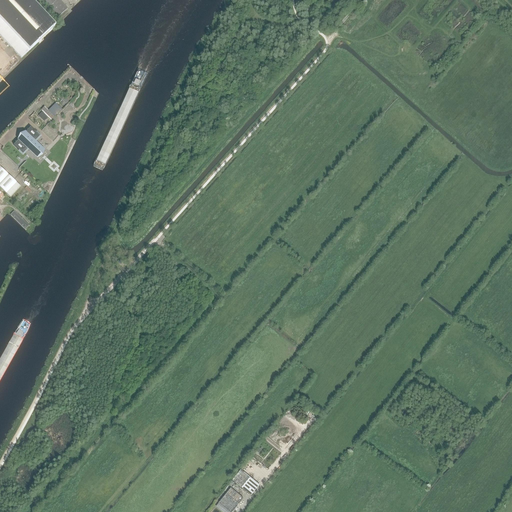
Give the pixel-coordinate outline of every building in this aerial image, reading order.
[(0,0),(0,36),(21,58),(43,38),(52,30),(56,26),(31,0),(0,0)] [(59,0),(38,0),(56,19),(68,8),(59,0)] [(50,110),(46,106),(42,110),(52,119),(63,109),(57,103),(50,110)] [(18,140),(13,145),(23,154),(28,148),(37,156),(43,150),(34,142),(40,136),(30,127),(25,133),(25,132),(18,140)] [(0,186),(6,192),(16,181),(0,165),(0,186)] [(35,225),(18,210),(11,217),(28,233),(35,225)] [(260,485),(250,477),(241,488),(251,496),(260,485)] [(231,511),(243,498),(231,488),(219,503),(229,511),(231,511)]
